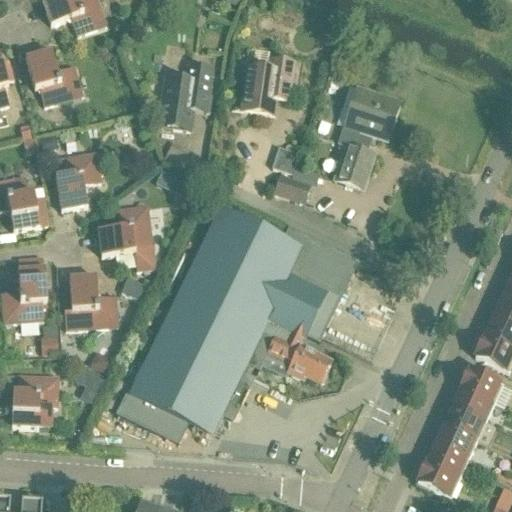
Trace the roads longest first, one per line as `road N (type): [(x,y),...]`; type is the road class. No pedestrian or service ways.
road 1 (residential): [(341,500),(511,135)]
road 2 (residential): [(341,500),(281,487),(0,470)]
road 3 (residential): [(385,511),(511,239)]
